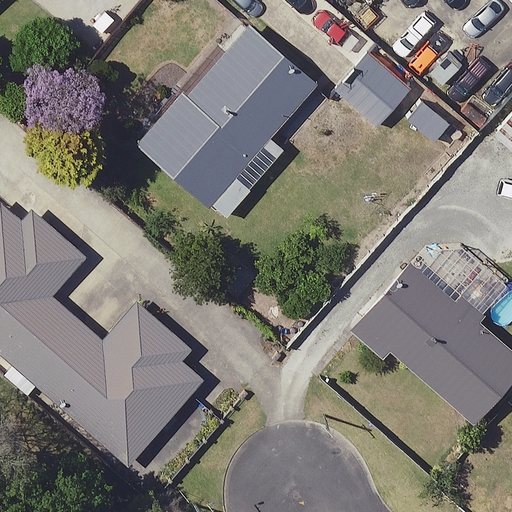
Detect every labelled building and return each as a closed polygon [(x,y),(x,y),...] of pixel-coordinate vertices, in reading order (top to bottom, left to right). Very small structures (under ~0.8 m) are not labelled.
[(309,76),(238,13),(129,134),(200,197),(309,76)] [(361,44),(328,81),(372,119),(405,82),(361,44)] [(449,112),(421,88),(402,109),(430,133),(449,112)] [(511,99),(487,128),(511,149),(511,99)] [(0,195),(0,350),(121,455),(193,372),(170,353),(181,340),(130,296),(97,334),(44,288),(80,246),(23,197),(14,208),(0,195)] [(402,254),(344,322),(375,349),(382,341),(467,413),(511,359),(511,345),(473,312),(478,306),(454,285),(448,293),(402,254)] [(511,398),(503,409),(511,416),(511,398)]
